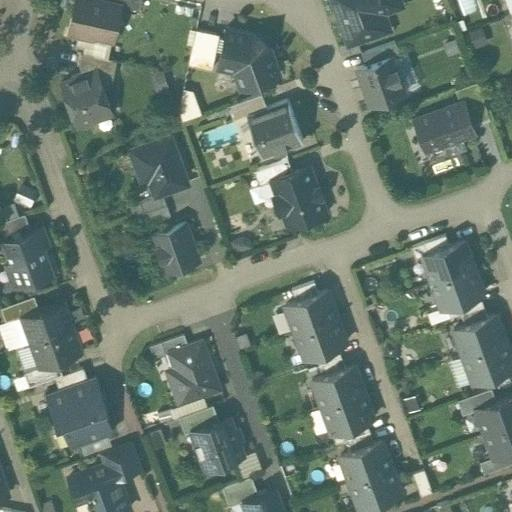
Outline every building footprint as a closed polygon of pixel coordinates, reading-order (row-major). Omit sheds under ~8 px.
[(108,0),(75,0),(70,29),(113,38),(120,4),(120,3),(108,0)] [(141,0),(108,0),(120,3),(120,4),(140,8),(141,0)] [(332,0),(348,43),(390,28),(383,10),(401,3),(399,0),(332,0)] [(475,0),(458,0),(463,12),(478,7),(475,0)] [(254,31),(226,25),(218,64),(235,68),(241,86),(279,72),(269,44),(266,42),(267,41),(257,32),(256,33),(254,31)] [(219,32),(195,27),(188,62),(211,67),(219,32)] [(361,50),(365,62),(391,52),(399,49),(395,38),(361,50)] [(116,58),(81,50),(79,61),(113,71),(116,58)] [(365,62),(356,65),(370,104),(405,91),(391,52),(365,62)] [(79,61),(78,61),(83,74),(62,81),(77,122),(82,125),(89,122),(91,117),(111,110),(102,85),(111,83),(113,71),(79,61)] [(476,79),(455,87),(459,98),(464,96),(470,113),(486,108),(487,107),(476,79)] [(188,114),(202,110),(194,84),(180,89),(188,114)] [(261,91),(228,103),(233,117),(246,112),(266,105),(261,91)] [(459,98),(413,115),(425,147),(446,140),(462,134),(476,129),(473,122),(470,113),(464,96),(459,98)] [(266,105),(246,112),(261,154),(303,139),(288,97),(266,105)] [(486,108),(470,113),(473,122),(490,116),(486,108)] [(170,133),(130,148),(138,171),(145,168),(155,194),(162,192),(188,182),(170,133)] [(462,134),(446,140),(450,151),(466,145),(462,134)] [(288,157),(254,169),(259,183),(272,178),(272,177),(292,170),(288,157)] [(323,194),(319,183),(316,185),(308,164),(292,170),(272,177),(272,178),(277,191),(273,193),(279,210),(283,209),(288,223),(325,210),(320,195),(323,194)] [(155,194),(128,204),(132,215),(166,203),(162,192),(155,194)] [(166,203),(132,215),(136,226),(170,214),(166,203)] [(25,212),(0,220),(0,240),(3,240),(2,239),(31,228),(25,212)] [(185,221),(152,233),(166,269),(199,257),(185,221)] [(31,228),(2,239),(3,240),(11,263),(17,261),(24,282),(58,269),(52,251),(46,253),(37,226),(31,228)] [(423,253),(449,243),(445,232),(411,244),(415,255),(423,253)] [(449,243),(423,253),(432,279),(473,264),(464,238),(449,243)] [(473,264),(432,279),(442,305),(445,304),(479,292),(483,290),(473,264)] [(314,279),(291,288),(295,299),(318,291),(314,279)] [(295,299),(285,303),(295,329),(336,314),(327,288),(318,291),(295,299)] [(483,303),(479,292),(445,304),(449,315),(461,311),(483,303)] [(34,293),(0,306),(5,320),(19,315),(19,314),(38,306),(34,293)] [(38,306),(19,314),(19,315),(29,340),(74,323),(64,297),(38,306)] [(81,325),(90,322),(84,303),(76,305),(81,325)] [(483,303),(461,311),(465,322),(487,314),(483,303)] [(465,322),(454,326),(463,353),(504,338),(495,312),(487,314),(465,322)] [(336,314),(295,329),(304,355),(314,351),(337,343),(346,340),(336,314)] [(74,323),(29,340),(38,365),(38,366),(58,359),(83,350),(74,323)] [(183,332),(150,344),(154,355),(168,350),(187,343),(183,332)] [(187,343),(168,350),(178,375),(170,378),(178,402),(220,386),(216,375),(213,374),(211,369),(213,366),(202,338),(187,343)] [(511,358),(504,338),(463,353),(473,379),(484,375),(506,367),(511,364),(511,358)] [(337,343),(314,351),(318,363),(341,355),(337,343)] [(341,355),(318,363),(323,374),(345,366),(341,355)] [(58,359),(38,366),(38,365),(24,370),(29,384),(55,375),(62,372),(58,359)] [(323,374),(313,378),(322,404),(363,389),(354,363),(345,366),(323,374)] [(62,372),(55,375),(59,386),(87,376),(83,365),(62,372)] [(506,367),(484,375),(488,386),(491,385),(510,378),(506,367)] [(59,386),(45,391),(56,422),(61,421),(70,445),(113,429),(104,405),(107,404),(96,373),(87,376),(59,386)] [(488,386),(457,397),(462,412),(476,407),(476,405),(496,398),(491,385),(488,386)] [(363,389),(322,404),(332,430),(365,418),(373,415),(363,389)] [(511,392),(496,398),(476,405),(476,407),(485,430),(511,420),(511,392)] [(213,402),(179,414),(185,431),(190,429),(190,428),(218,417),(213,402)] [(218,417),(190,428),(190,429),(204,467),(244,453),(230,413),(218,417)] [(365,418),(332,430),(336,441),(347,437),(370,429),(365,418)] [(511,420),(485,430),(493,454),(494,455),(511,447),(511,420)] [(374,441),(370,429),(347,437),(351,449),(374,441)] [(351,449),(340,453),(349,479),(391,464),(381,438),(374,441),(351,449)] [(131,440),(101,450),(105,462),(112,459),(118,474),(140,466),(131,440)] [(493,454),(479,459),(484,471),(511,460),(511,447),(494,455),(493,454)] [(105,462),(69,475),(77,497),(87,493),(92,506),(103,502),(106,511),(114,511),(129,507),(118,474),(112,459),(105,462)] [(391,464),(349,479),(359,505),(400,491),(391,464)] [(432,490),(424,467),(412,471),(420,494),(432,490)] [(251,473),(221,484),(229,504),(242,499),(242,498),(258,492),(251,473)] [(258,492),(242,498),(242,499),(246,511),(244,511),(284,511),(275,486),(258,492)] [(452,511),(447,499),(437,503),(440,511),(452,511)]
